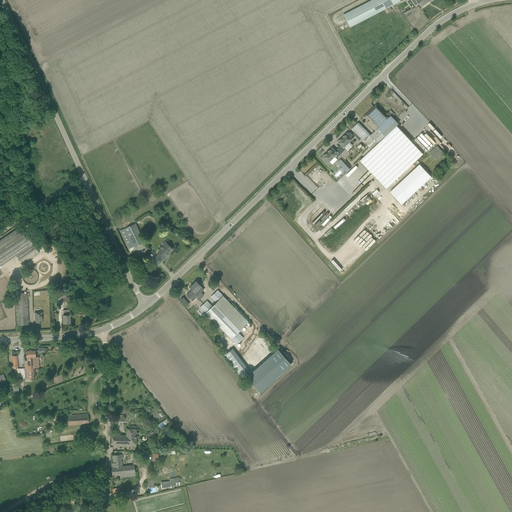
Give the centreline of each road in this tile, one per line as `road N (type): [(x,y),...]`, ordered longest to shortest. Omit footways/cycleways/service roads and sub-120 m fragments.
road 1 (tertiary): [(146,305),(433,27),(491,0)]
road 2 (unclassified): [(85,181),(1,0)]
road 3 (unclassified): [(104,511),(101,330)]
road 4 (unclassified): [(146,305),(85,181)]
